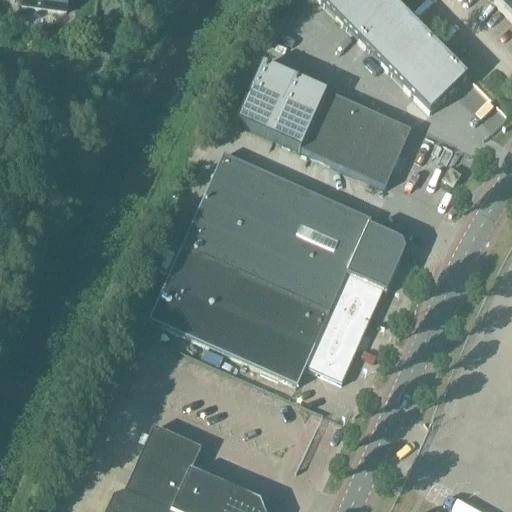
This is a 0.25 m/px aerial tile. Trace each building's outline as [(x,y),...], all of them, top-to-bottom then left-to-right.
[(22,0),(22,10),(65,16),(66,11),(67,0),(22,0)] [(466,81),(386,0),(318,0),(316,3),(429,118),(466,81)] [(511,0),(487,0),(511,25),(511,0)] [(299,156),(325,97),(262,69),(235,127),(299,156)] [(300,156),(366,185),(384,193),(410,135),(326,98),(301,155),(300,156)] [(296,391),(304,373),(341,389),(382,296),(385,298),(404,255),(401,246),(367,231),(370,225),(286,188),(222,159),(181,252),(148,325),(296,391)] [(441,185),(452,192),(461,179),(449,172),(441,185)] [(152,432),(124,496),(113,500),(107,511),(261,511),(260,507),(231,494),(230,496),(221,492),(222,490),(190,476),(200,454),(152,432)]
